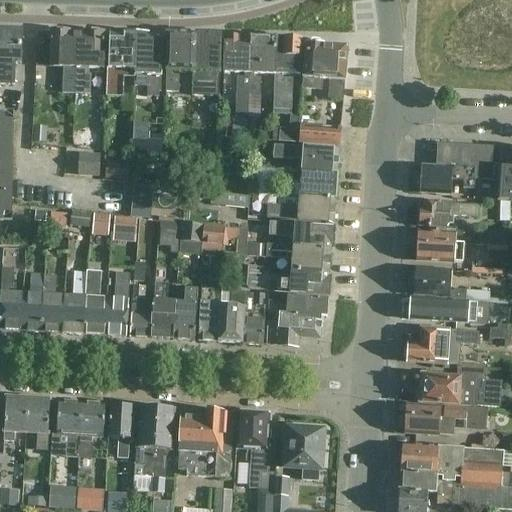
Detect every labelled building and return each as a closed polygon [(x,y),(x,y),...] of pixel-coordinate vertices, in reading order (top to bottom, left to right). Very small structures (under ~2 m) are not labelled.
[(21,66),(22,31),(0,30),(0,88),(13,89),(14,65),(21,66)] [(74,95),(77,33),(50,32),(49,53),(49,68),(71,69),(71,74),(64,74),(63,90),(63,95),(74,95)] [(104,53),(105,34),(77,33),(74,95),(90,95),(91,75),(82,75),(82,69),(103,70),(104,53)] [(135,79),(136,35),(109,34),(109,53),(107,91),(107,98),(122,99),(123,78),(135,79)] [(162,56),(163,36),(136,35),(135,79),(135,87),(147,88),(147,98),(158,99),(158,94),(161,94),(162,56)] [(193,73),(194,37),(168,36),(167,56),(166,93),(178,94),(179,76),(172,75),(172,72),(193,73)] [(220,58),(221,38),(221,37),(194,37),(193,73),(194,73),(192,96),(218,97),(220,58)] [(274,76),(275,39),(250,38),(250,41),(249,41),(248,110),(260,110),(261,79),(254,79),(254,75),(274,76)] [(243,39),(225,39),(224,74),(242,74),(242,79),(236,79),(235,120),(246,121),(247,110),(248,110),(249,41),(243,41),(243,39)] [(301,62),(302,41),(277,40),(277,39),(275,39),(274,76),(273,96),(273,116),(291,116),(293,77),(301,77),(301,62)] [(306,45),(305,64),(302,90),(321,91),(322,80),(329,81),(328,100),(343,101),(348,49),(325,47),(320,41),(312,41),(308,45),(306,45)] [(17,114),(0,113),(0,222),(14,223),(17,114)] [(299,144),(301,126),(301,117),(292,116),(291,129),(279,128),(278,142),(299,144)] [(50,118),(36,117),(34,145),(60,146),(60,132),(49,132),(50,118)] [(259,140),(260,120),(247,120),(246,140),(259,140)] [(299,144),(339,147),(340,129),(301,126),(299,144)] [(161,155),(161,143),(133,142),(132,154),(161,155)] [(337,176),(337,175),(339,151),(273,146),(272,160),(299,162),(300,154),(303,154),(302,172),(302,174),(337,176)] [(511,150),(438,146),(436,171),(474,174),(474,181),(498,182),(496,202),(511,203),(511,150)] [(76,177),(77,160),(66,159),(66,177),(76,177)] [(79,178),(103,178),(103,161),(80,161),(79,178)] [(130,165),(106,163),(105,182),(129,183),(130,165)] [(189,186),(190,175),(190,169),(174,167),(172,188),(188,189),(188,186),(189,186)] [(278,196),(279,184),(287,185),(286,196),(335,201),(336,201),(338,175),(337,175),(337,176),(302,174),(302,172),(250,168),(249,192),(268,194),(268,195),(278,196)] [(474,174),(436,171),(421,170),(421,177),(418,176),(417,190),(421,190),(420,192),(435,193),(435,197),(450,198),(451,182),(462,183),(462,190),(474,191),(474,181),(474,174)] [(205,176),(190,175),(189,186),(191,186),(191,191),(195,191),(204,192),(205,176)] [(217,193),(236,195),(238,180),(219,178),(217,193)] [(236,195),(217,193),(204,192),(195,191),(194,199),(211,201),(211,206),(248,209),(250,197),(236,195)] [(335,201),(286,196),(278,196),(268,195),(266,220),(333,225),(335,201)] [(478,206),(450,205),(437,204),(437,205),(420,204),(420,210),(418,212),(417,225),(419,227),(419,228),(420,228),(428,228),(428,230),(436,231),(446,231),(446,230),(446,229),(446,227),(448,226),(449,225),(449,218),(457,218),(478,219),(478,206)] [(32,208),(30,229),(47,230),(48,210),(32,208)] [(52,209),(50,224),(67,226),(69,211),(52,209)] [(71,212),(70,226),(89,227),(90,214),(71,212)] [(94,214),(92,235),(108,237),(110,216),(94,214)] [(113,241),(134,243),(136,219),(115,217),(113,241)] [(147,219),(136,219),(134,243),(136,243),(136,253),(145,253),(147,219)] [(295,238),(294,248),(331,251),(331,247),(332,247),(334,229),(270,223),(269,236),(295,238)] [(181,233),(182,225),(161,224),(161,231),(181,233)] [(180,247),(201,249),(203,227),(182,225),(181,233),(180,247)] [(224,229),(203,227),(201,249),(222,250),(222,247),(224,229)] [(229,241),(238,242),(239,230),(224,229),(222,247),(228,247),(229,241)] [(237,256),(245,257),(246,245),(247,231),(239,230),(238,242),(237,256)] [(458,232),(446,231),(436,231),(436,235),(418,234),(418,246),(413,250),(412,256),(417,261),(417,263),(462,265),(463,246),(507,249),(508,236),(471,234),(458,233),(458,232)] [(331,251),(294,248),(246,245),(245,257),(293,261),(292,271),(328,274),(331,251)] [(143,259),(135,259),(133,282),(144,282),(145,263),(143,263),(143,259)] [(437,298),(437,301),(466,302),(484,303),(485,292),(466,291),(456,291),(451,293),(453,271),(436,271),(415,269),(414,285),(412,285),(412,289),(413,297),(437,298)] [(0,304),(0,331),(20,332),(22,296),(16,295),(17,286),(14,286),(14,272),(2,271),(0,304)] [(84,336),(105,337),(107,300),(100,300),(102,272),(86,271),(86,274),(87,275),(84,336)] [(275,293),(329,297),(329,289),(330,279),(328,278),(328,274),(292,271),(291,282),(276,280),(275,293)] [(71,298),(65,298),(63,335),(84,336),(87,275),(86,274),(73,273),(71,298)] [(113,301),(107,300),(105,337),(127,338),(128,302),(131,275),(115,273),(113,301)] [(29,296),(22,296),(20,332),(41,334),(45,277),(30,276),(29,296)] [(41,334),(63,335),(65,298),(52,297),(54,278),(45,277),(41,334)] [(151,340),(173,341),(175,303),(165,303),(166,285),(154,284),(153,302),(154,302),(151,340)] [(130,339),(151,340),(154,302),(153,302),(143,302),(144,287),(132,287),(130,331),(130,339)] [(173,341),(195,343),(195,336),(197,291),(185,290),(184,304),(175,303),(173,341)] [(199,343),(220,344),(222,309),(219,309),(220,293),(202,292),(199,343)] [(220,344),(241,345),(243,306),(244,306),(244,295),(233,294),(232,306),(238,306),(238,310),(222,309),(220,344)] [(243,306),(241,345),(263,346),(263,339),(265,296),(253,295),(253,307),(244,306),(243,306)] [(327,318),(329,300),(288,297),(287,312),(283,312),(284,299),(270,298),(269,311),(281,312),(281,317),(297,318),(297,321),(322,322),(322,318),(327,318)] [(483,322),(484,303),(466,302),(437,301),(411,300),(410,307),(407,310),(406,316),(409,318),(410,321),(438,323),(443,323),(443,328),(465,329),(465,326),(479,326),(483,322)] [(268,323),(266,347),(298,349),(298,338),(320,340),(322,322),(297,321),(297,318),(281,317),(280,324),(268,323)] [(511,321),(490,321),(490,330),(507,331),(511,331),(510,332),(511,331),(511,321)] [(479,334),(437,331),(421,330),(420,338),(409,337),(408,347),(404,351),(404,357),(407,361),(407,363),(434,365),(438,365),(458,366),(459,346),(478,347),(479,334)] [(506,341),(507,331),(490,330),(489,340),(506,341)] [(421,405),(438,406),(458,407),(483,408),(485,369),(457,368),(457,379),(441,378),(441,375),(433,375),(433,377),(423,377),(422,388),(419,390),(418,402),(421,404),(421,405)] [(29,401),(6,400),(6,412),(4,443),(14,443),(14,435),(27,435),(29,401)] [(50,415),(51,402),(29,401),(27,435),(37,436),(37,444),(42,445),(41,459),(51,459),(51,458),(52,436),(49,436),(50,415)] [(79,459),(82,404),(59,403),(56,436),(52,436),(51,458),(66,459),(79,459)] [(105,418),(105,405),(82,404),(79,459),(91,459),(92,443),(85,443),(84,438),(103,439),(105,418)] [(133,420),(134,407),(110,406),(108,440),(119,441),(118,461),(128,461),(129,445),(132,445),(133,420)] [(431,437),(431,436),(453,437),(454,421),(463,421),(463,432),(486,433),(487,410),(427,407),(427,409),(407,408),(407,419),(404,418),(403,431),(406,432),(406,434),(426,436),(427,437),(431,437)] [(156,409),(142,408),(141,421),(139,447),(136,447),(133,489),(152,491),(156,409)] [(164,501),(165,481),(166,457),(163,451),(171,452),(174,410),(156,409),(152,491),(154,491),(153,500),(164,501)] [(224,433),(225,413),(204,411),(204,417),(182,416),(178,472),(187,472),(187,477),(230,480),(233,433),(224,433)] [(268,441),(270,415),(238,414),(236,451),(246,452),(246,456),(242,455),(241,463),(251,464),(250,489),(255,489),(255,497),(247,497),(247,507),(254,507),(253,511),(271,511),(272,491),(273,476),(268,475),(269,472),(271,451),(272,441),(268,441)] [(303,482),(306,482),(318,483),(319,471),(321,471),(323,433),(320,433),(319,430),(310,429),(308,432),(288,430),(287,443),(285,468),(304,470),(303,482)] [(502,453),(402,446),(400,476),(401,476),(400,492),(399,492),(399,495),(441,497),(441,502),(467,504),(467,509),(506,511),(511,511),(511,488),(500,488),(502,453)] [(273,502),(287,502),(289,478),(274,477),(273,502)] [(183,509),(182,511),(231,511),(233,491),(215,490),(213,511),(183,509)] [(108,494),(107,511),(128,511),(129,494),(108,494)] [(465,511),(466,509),(467,509),(467,504),(441,502),(441,497),(399,495),(398,511),(465,511)]
